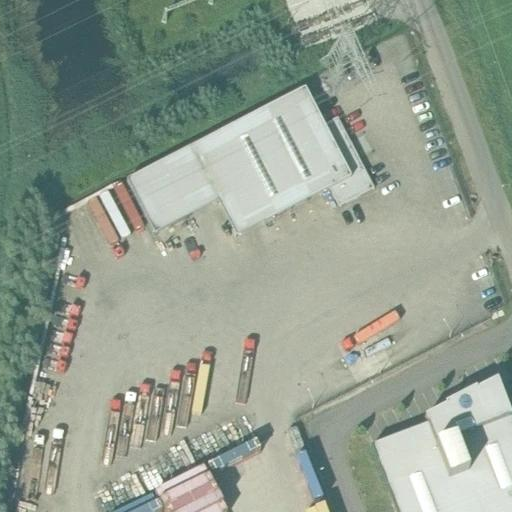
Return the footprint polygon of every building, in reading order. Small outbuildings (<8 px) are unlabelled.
[(305,91),(219,136),(264,223),(330,190),(339,208),(373,190),(337,121),(323,128),(305,91)] [(189,218),(162,165),(126,183),(154,236),(189,218)] [(51,336),(66,262),(53,259),(38,333),(51,336)] [(33,362),(55,365),(58,339),(37,336),(33,362)] [(511,511),(511,424),(511,421),(496,383),(476,394),(475,392),(471,394),(472,398),(449,407),(448,406),(444,408),(445,410),(424,420),(427,427),(370,449),(394,511),(511,511)]
